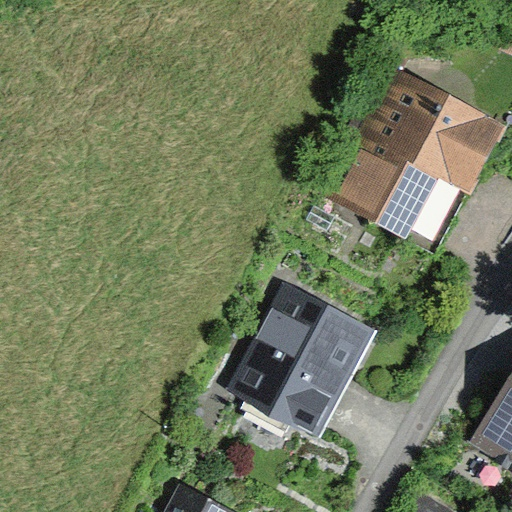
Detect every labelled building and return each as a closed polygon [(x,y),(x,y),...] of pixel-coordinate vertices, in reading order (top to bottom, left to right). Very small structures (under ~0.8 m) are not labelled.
[(400,84),(341,194),(399,225),(432,163),(463,179),(489,130),(400,84)] [(289,291),(237,390),(309,428),(296,453),(345,479),(354,464),(347,443),(312,424),(362,329),(289,291)] [(511,411),(493,442),(511,453),(511,411)] [(209,511),(181,496),(172,511),(209,511)] [(443,511),(421,498),(411,511),(443,511)]
